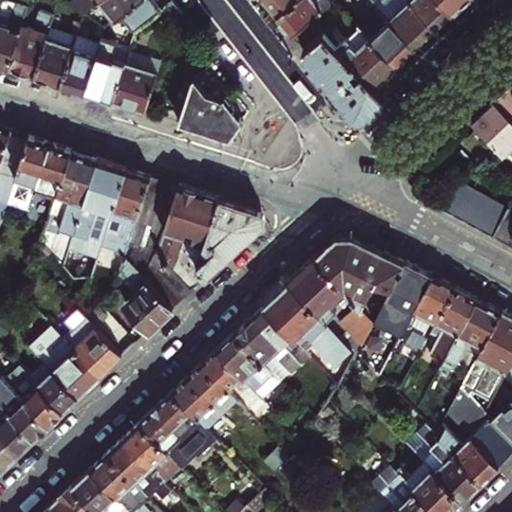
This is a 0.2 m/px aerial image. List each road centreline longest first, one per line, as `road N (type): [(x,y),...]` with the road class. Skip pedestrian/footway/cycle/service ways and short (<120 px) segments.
road 1 (residential): [(0,510),(334,197)]
road 2 (tertiary): [(334,197),(0,93)]
road 3 (residential): [(511,5),(374,133),(334,197)]
road 4 (residential): [(211,0),(305,122),(334,197)]
road 5 (residential): [(334,197),(395,161),(511,52)]
road 6 (tertiary): [(511,275),(434,233),(334,197)]
